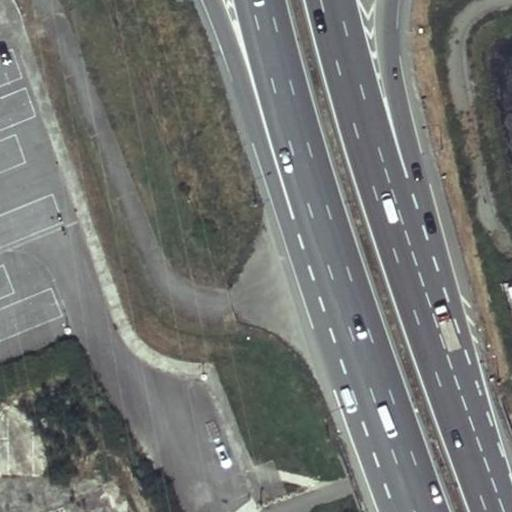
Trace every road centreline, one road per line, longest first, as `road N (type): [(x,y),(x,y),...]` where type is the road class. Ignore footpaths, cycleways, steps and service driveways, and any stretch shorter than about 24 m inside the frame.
road 1 (motorway): [(213,0),(340,275)]
road 2 (motorway): [(495,511),(396,227)]
road 3 (motorway): [(262,0),(340,275)]
road 4 (motorway): [(340,275),(424,511)]
road 5 (motorway): [(396,227),(331,0)]
road 6 (motorway): [(396,227),(390,0)]
